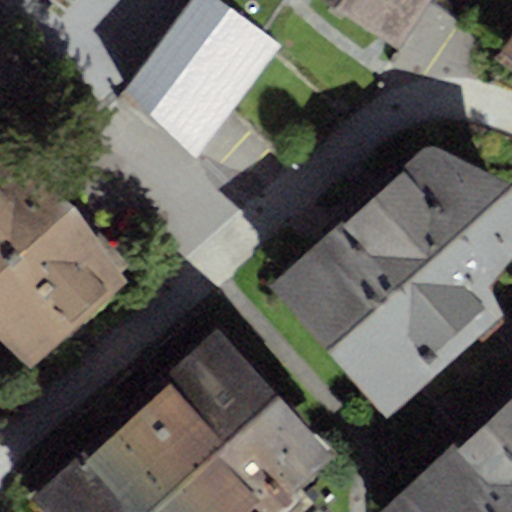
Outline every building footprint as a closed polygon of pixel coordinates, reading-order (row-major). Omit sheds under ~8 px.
[(186,0),(123,87),(196,157),(280,45),(262,31),(220,0),(186,0)] [(220,0),(262,31),(283,0),(220,0)] [(322,0),(397,48),(425,0),(322,0)] [(511,31),(494,57),(511,69),(511,31)] [(11,141),(0,150),(0,338),(28,370),(132,280),(11,141)] [(340,218),(265,282),(385,417),(421,386),(491,326),(503,315),(476,283),(511,252),(511,194),(510,181),(429,143),(340,218)] [(45,511),(284,511),(303,495),(297,488),(334,455),(217,325),(29,493),(45,511)] [(461,430),(511,382),(511,350),(491,326),(421,386),(461,430)] [(511,511),(511,382),(461,430),(374,510),(376,511),(511,511)]
